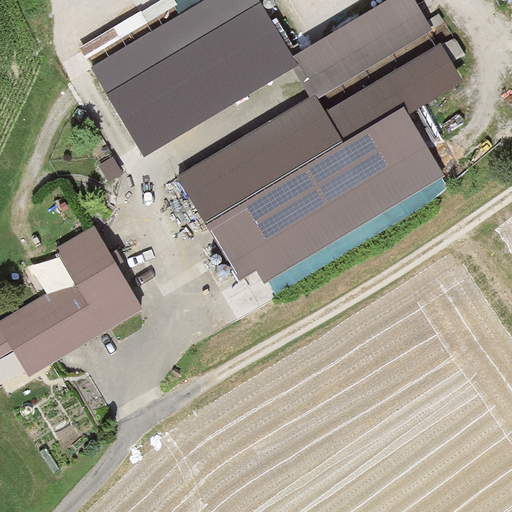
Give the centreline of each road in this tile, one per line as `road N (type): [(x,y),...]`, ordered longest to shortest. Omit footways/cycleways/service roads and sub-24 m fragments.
road 1 (track): [(58,511),(140,427),(285,337)]
road 2 (track): [(511,190),(285,337)]
road 3 (track): [(140,427),(119,362),(169,310),(147,195)]
